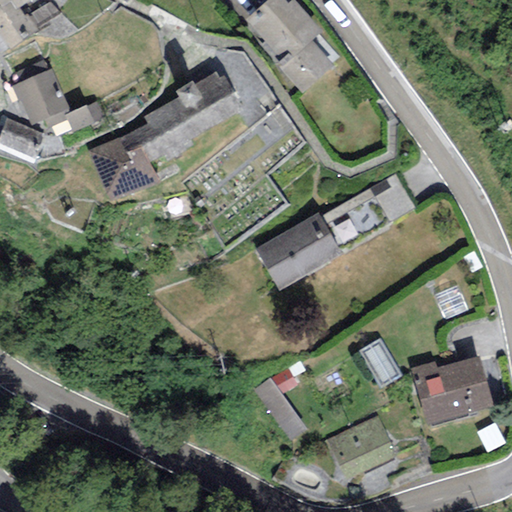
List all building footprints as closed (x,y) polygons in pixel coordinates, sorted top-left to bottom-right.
[(0,0),(0,5),(1,7),(10,1),(15,10),(19,7),(30,0),(0,0)] [(285,0),(266,0),(245,18),(283,63),(279,66),(302,94),(334,66),(312,40),(322,31),(295,0),(291,0),(288,3),(285,0)] [(0,5),(0,53),(9,49),(35,31),(25,16),(19,7),(15,10),(10,1),(1,7),(0,5)] [(50,2),(25,16),(35,31),(63,16),(50,2)] [(68,108),(51,68),(15,84),(21,100),(32,124),(44,119),(63,110),(68,108)] [(118,138),(88,150),(107,202),(160,182),(150,163),(164,155),(165,159),(193,144),(190,139),(238,111),(231,100),(236,97),(223,74),(218,77),(215,72),(194,84),(192,80),(174,90),(178,96),(143,117),(147,124),(118,138)] [(21,100),(15,84),(11,87),(17,102),(21,100)] [(97,100),(65,114),(67,119),(73,132),(105,118),(97,100)] [(63,110),(44,119),(47,128),(67,119),(65,114),(63,110)] [(43,133),(6,118),(0,131),(0,148),(31,162),(43,133)] [(316,214),(254,249),(278,291),(340,255),(316,214)] [(399,376),(378,342),(360,352),(381,387),(399,376)] [(492,406),(478,357),(435,368),(434,362),(409,368),(425,425),(430,423),(431,428),(468,418),(467,413),(492,406)] [(289,368),(269,378),(280,395),(299,386),(289,368)] [(280,395),(269,378),(252,390),(289,442),(306,430),(280,395)] [(376,416),(324,441),(344,482),(396,457),(376,416)] [(495,423),(476,433),(487,453),(506,443),(495,423)]
